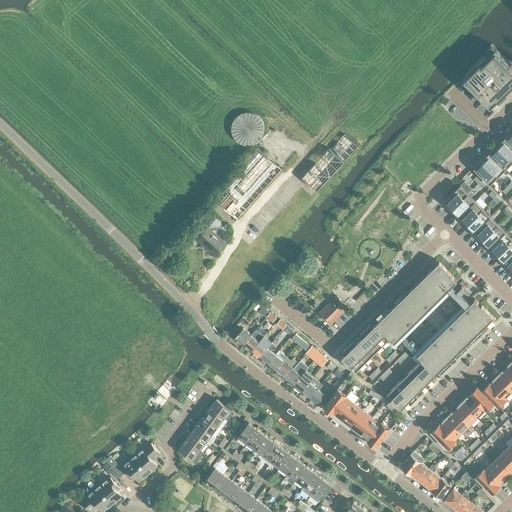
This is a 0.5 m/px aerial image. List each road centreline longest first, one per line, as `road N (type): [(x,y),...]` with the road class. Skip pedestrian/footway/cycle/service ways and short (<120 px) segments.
road 1 (unclassified): [(221,343),(0,121)]
road 2 (residential): [(446,232),(333,348),(275,298)]
road 3 (residential): [(385,469),(221,343)]
road 4 (residential): [(511,332),(416,426),(385,469)]
road 5 (residential): [(511,103),(423,191),(425,211),(446,232)]
road 6 (residential): [(135,500),(173,466),(171,437),(210,385)]
